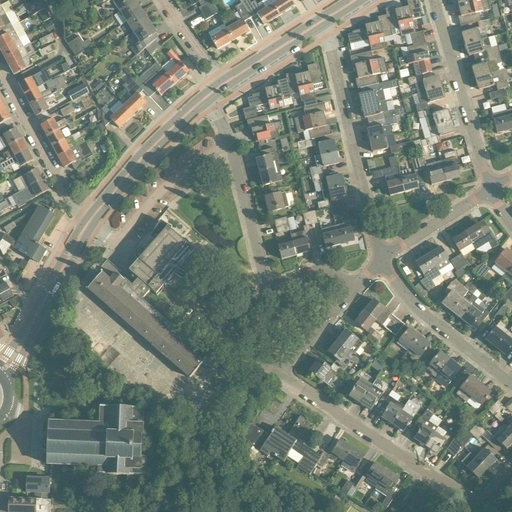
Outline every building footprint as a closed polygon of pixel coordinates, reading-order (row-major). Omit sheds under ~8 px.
[(39,0),(36,0),(30,3),(27,5),(33,16),(45,10),(39,0)] [(119,13),(135,3),(133,0),(96,0),(97,0),(103,9),(113,12),(117,9),(119,13)] [(243,0),(240,2),(241,4),(250,18),(257,14),(264,26),(279,16),(272,5),(265,9),(261,3),(257,6),(255,2),(251,4),(248,0),(243,0)] [(279,0),(272,5),(279,16),(295,6),(291,0),(279,0)] [(409,36),(416,34),(413,21),(421,19),(420,14),(422,13),(420,5),(418,5),(416,0),(413,0),(407,2),(408,8),(402,9),(407,29),(399,31),(400,34),(401,37),(409,35),(409,36)] [(459,11),(488,4),(487,0),(453,0),(455,5),(457,4),(459,11)] [(199,9),(206,21),(218,14),(211,2),(201,7),(199,9)] [(126,23),(142,13),(135,3),(119,13),(126,23)] [(227,30),(233,41),(249,32),(243,22),(250,18),(241,4),(235,7),(243,21),(235,25),(231,18),(223,23),(227,30)] [(488,4),(459,11),(461,17),(458,18),(460,27),(478,23),(481,22),(479,14),(490,11),(488,4)] [(407,29),(402,9),(396,11),(395,8),(385,10),(387,16),(391,30),(393,36),(400,34),(399,31),(407,29)] [(50,19),(46,11),(39,14),(43,23),(50,19)] [(133,33),(149,23),(142,13),(126,23),(133,33)] [(0,29),(10,24),(6,15),(0,18),(0,29)] [(383,38),(393,36),(391,30),(387,16),(377,18),(379,23),(372,25),(377,45),(385,43),(383,38)] [(491,27),(491,26),(489,20),(478,23),(479,29),(462,34),(466,45),(481,41),(479,35),(486,33),(485,29),(491,27)] [(55,29),(52,23),(44,27),(47,33),(55,29)] [(154,42),(153,42),(151,37),(155,34),(149,23),(133,33),(139,43),(131,48),(135,56),(144,50),(144,49),(154,42)] [(386,49),(385,43),(377,45),(372,25),(365,26),(366,31),(362,32),(362,30),(352,33),(352,34),(348,36),(350,45),(368,41),(371,52),(371,53),(386,49)] [(217,50),(233,41),(227,30),(211,39),(217,50)] [(0,49),(19,40),(14,31),(0,38),(0,49)] [(411,42),(424,38),(423,32),(416,34),(409,36),(411,42)] [(52,35),(43,39),(39,41),(42,47),(55,40),(52,35)] [(84,43),(80,37),(67,45),(75,57),(92,46),(88,40),(84,43)] [(413,47),(425,44),(424,38),(411,42),(412,47),(413,47)] [(487,57),(499,54),(497,47),(491,48),(488,39),(481,41),(466,45),(469,56),(468,56),(468,57),(486,52),(487,57)] [(0,50),(5,59),(23,48),(19,40),(0,49),(0,50)] [(144,49),(144,50),(150,56),(151,56),(156,51),(160,47),(154,41),(153,42),(154,42),(144,49)] [(400,68),(413,64),(416,76),(422,75),(419,63),(428,61),(430,61),(430,60),(429,60),(428,54),(430,53),(428,43),(425,44),(413,47),(412,47),(406,48),(400,48),(403,58),(398,60),(400,68)] [(56,51),(53,45),(39,52),(42,58),(56,51)] [(9,67),(28,57),(23,48),(5,59),(9,67)] [(166,74),(175,85),(189,73),(171,51),(165,56),(174,67),(166,74)] [(371,53),(371,52),(350,57),(352,67),(355,66),(356,73),(386,66),(384,59),(373,62),(371,53)] [(499,72),(497,64),(501,63),(499,54),(487,57),(489,62),(472,68),(475,79),(499,72)] [(28,57),(9,67),(14,76),(33,66),(28,57)] [(431,73),(429,65),(428,61),(419,63),(422,75),(431,73)] [(67,64),(61,67),(65,74),(71,71),(67,64)] [(303,102),(316,99),(314,90),(322,88),(322,84),(320,79),(322,79),(320,70),(318,71),(317,65),(307,67),(308,73),(302,75),(307,95),(300,96),(301,103),(303,102)] [(386,66),(356,73),(358,79),(355,80),(358,90),(379,85),(376,76),(388,73),(386,66)] [(37,89),(43,86),(43,85),(44,85),(41,79),(48,75),(46,70),(19,85),(25,95),(37,89)] [(498,92),(500,91),(500,90),(508,88),(506,81),(509,80),(506,70),(499,72),(475,79),(479,90),(478,90),(478,91),(496,86),(498,92)] [(161,96),(175,85),(166,74),(152,86),(161,96)] [(307,95),(302,75),(296,76),(295,74),(286,76),(286,80),(290,95),(291,95),(299,93),(300,96),(307,95)] [(418,95),(440,88),(437,77),(438,77),(437,76),(423,80),(422,75),(408,79),(410,86),(415,85),(418,95)] [(30,106),(57,92),(55,87),(59,85),(56,79),(46,84),(49,90),(46,91),(40,94),(37,89),(25,95),(30,106)] [(123,106),(133,116),(146,104),(138,95),(143,91),(131,79),(123,87),(133,97),(123,106)] [(292,99),(291,95),(290,95),(286,80),(277,82),(278,87),(272,88),(276,109),(284,107),(283,101),(291,99),(292,99)] [(103,86),(99,81),(93,87),(97,91),(103,86)] [(362,107),(385,101),(383,91),(397,88),(396,81),(375,86),(377,91),(359,95),(359,96),(360,96),(362,107)] [(67,93),(72,102),(89,93),(84,84),(67,93)] [(57,92),(30,106),(36,117),(49,110),(46,105),(54,100),(54,99),(68,92),(66,87),(57,92)] [(270,111),(276,109),(272,88),(265,90),(266,95),(262,96),(262,94),(252,96),(252,98),(247,99),(250,109),(243,110),(244,116),(256,113),(255,108),(268,104),(270,111)] [(417,113),(428,110),(427,105),(444,100),(444,99),(440,88),(418,95),(420,105),(415,106),(417,113)] [(503,102),(500,92),(500,91),(498,92),(488,95),(490,101),(497,99),(499,104),(503,102)] [(317,105),(316,99),(303,102),(304,108),(317,105)] [(383,120),(395,117),(404,115),(403,108),(388,112),(385,101),(362,107),(365,118),(364,118),(365,119),(382,115),(383,120)] [(296,127),(325,120),(324,113),(326,113),(324,103),(317,105),(304,108),(303,108),(305,117),(294,120),(296,127)] [(72,105),(60,111),(63,117),(75,111),(72,105)] [(497,135),(511,131),(506,111),(505,105),(491,109),(493,115),(492,115),(493,121),(497,135)] [(133,116),(123,106),(114,116),(109,111),(105,107),(102,110),(103,112),(102,112),(103,119),(105,128),(112,121),(119,129),(133,116)] [(428,129),(450,122),(447,111),(448,111),(447,110),(430,115),(428,110),(417,113),(419,121),(425,119),(428,129)] [(5,111),(0,113),(0,125),(1,125),(1,124),(10,119),(5,111)] [(258,119),(256,113),(244,116),(246,122),(247,122),(258,119)] [(68,125),(74,122),(76,121),(73,117),(66,121),(65,119),(56,124),(54,119),(41,126),(47,137),(59,130),(68,125)] [(258,119),(247,122),(249,131),(251,131),(253,137),(255,137),(256,142),(267,139),(266,134),(282,130),(281,123),(269,126),(267,117),(258,119)] [(370,141),(386,138),(393,136),(390,126),(396,124),(395,117),(383,120),(385,126),(367,130),(368,130),(370,141)] [(311,140),(314,139),(332,135),(329,126),(327,126),(325,120),(296,127),(297,133),(308,131),(311,140)] [(428,147),(436,145),(439,144),(437,139),(454,134),(454,133),(450,122),(428,129),(431,138),(421,141),(423,149),(428,147)] [(105,132),(102,124),(96,126),(99,134),(105,132)] [(9,146),(21,140),(15,129),(3,136),(4,137),(0,138),(0,140),(4,149),(9,147),(9,146)] [(52,147),(65,140),(59,130),(47,137),(52,147)] [(58,158),(86,143),(83,139),(82,139),(76,143),(73,136),(65,140),(52,147),(58,158)] [(107,142),(104,136),(98,138),(101,144),(107,142)] [(386,138),(370,141),(373,152),(372,153),(373,153),(388,150),(386,138)] [(316,157),(336,153),(333,142),(333,141),(316,145),(314,139),(311,140),(297,143),(298,148),(299,151),(314,147),(316,157)] [(0,164),(27,151),(21,140),(9,146),(9,147),(11,150),(3,155),(4,157),(0,158),(0,164)] [(86,143),(58,158),(64,169),(71,165),(75,171),(86,165),(84,161),(93,156),(86,143)] [(414,143),(390,147),(392,155),(415,150),(414,143)] [(443,143),(437,146),(439,152),(445,150),(443,143)] [(259,173),(279,168),(274,149),(260,152),(260,153),(263,152),(264,158),(256,160),(259,173)] [(27,151),(0,164),(0,165),(0,172),(18,163),(20,168),(33,161),(27,151)] [(456,152),(446,154),(444,155),(445,161),(457,158),(456,152)] [(311,177),(322,174),(321,169),(339,164),(338,164),(336,153),(316,157),(314,157),(317,167),(309,169),(311,177)] [(418,159),(421,171),(427,170),(424,158),(418,159)] [(414,173),(421,171),(418,159),(411,161),(414,173)] [(442,169),(446,183),(460,179),(457,165),(442,169)] [(399,173),(399,172),(398,167),(397,167),(391,169),(380,171),(382,178),(392,175),(393,181),(386,183),(390,197),(404,194),(399,173)] [(279,168),(259,173),(263,187),(283,182),(279,168)] [(25,189),(43,180),(37,169),(20,179),(25,189)] [(446,183),(442,169),(435,170),(428,172),(431,186),(446,183)] [(399,173),(404,194),(419,190),(415,176),(411,177),(409,170),(399,172),(399,173)] [(322,192),(344,187),(341,176),(341,175),(324,179),(322,174),(311,177),(313,183),(320,182),(322,192)] [(25,204),(31,201),(40,196),(48,191),(49,191),(43,180),(25,189),(25,190),(22,191),(16,195),(12,197),(18,209),(26,205),(25,204)] [(16,195),(22,191),(20,187),(13,190),(16,195)] [(344,187),(322,192),(324,202),(318,204),(319,211),(331,208),(329,203),(347,199),(347,198),(346,198),(344,187)] [(282,196),(282,195),(266,198),(269,213),(285,209),(285,208),(289,207),(286,195),(282,196)] [(0,212),(9,207),(6,201),(0,204),(0,212)] [(335,216),(347,214),(345,205),(331,208),(333,217),(335,216)] [(23,237),(36,245),(54,215),(41,208),(23,237)] [(309,213),(312,225),(318,224),(316,217),(315,212),(309,213)] [(306,227),(312,225),(309,213),(303,215),(306,227)] [(276,228),(288,225),(286,218),(274,221),(276,228)] [(16,227),(13,223),(3,229),(6,234),(16,227)] [(288,225),(276,228),(277,235),(289,232),(288,225)] [(340,246),(355,242),(352,230),(345,232),(343,225),(335,227),(340,246)] [(473,246),(475,250),(476,251),(488,243),(492,250),(498,246),(490,232),(484,236),(477,225),(464,233),(473,246)] [(326,250),(340,246),(335,227),(321,231),(326,250)] [(125,280),(124,281),(118,288),(121,291),(126,286),(142,300),(142,301),(151,291),(157,297),(163,290),(162,289),(174,275),(183,280),(186,276),(178,271),(188,259),(189,260),(197,253),(186,239),(183,242),(167,228),(129,271),(138,280),(132,286),(125,280)] [(292,243),(296,257),(310,253),(307,239),(306,239),(305,233),(291,236),(292,243)] [(460,252),(461,254),(473,246),(464,233),(452,240),(459,253),(460,252)] [(36,245),(23,237),(19,244),(4,235),(1,241),(10,246),(14,248),(14,249),(39,264),(39,263),(46,251),(36,245)] [(0,250),(3,257),(10,246),(1,241),(0,242),(0,250)] [(281,260),(296,257),(292,243),(278,247),(281,260)] [(428,255),(438,272),(450,265),(447,260),(448,260),(441,247),(428,255)] [(506,273),(511,266),(511,255),(506,250),(495,264),(506,273)] [(441,276),(438,272),(428,255),(415,263),(425,279),(420,283),(428,292),(433,288),(435,287),(432,282),(441,276)] [(455,258),(462,269),(467,266),(461,255),(455,258)] [(466,274),(462,269),(455,258),(450,262),(457,272),(454,273),(458,279),(466,274)] [(21,260),(17,266),(24,270),(27,264),(21,260)] [(482,280),(490,270),(483,264),(472,271),(482,280)] [(142,301),(142,300),(126,286),(121,291),(118,288),(124,281),(116,274),(110,281),(102,274),(88,289),(190,379),(204,363),(194,354),(198,349),(142,301)] [(468,292),(472,287),(468,283),(464,288),(455,281),(451,284),(444,293),(448,297),(442,305),(451,313),(463,298),(468,292)] [(0,296),(0,294),(9,289),(6,282),(0,285),(0,297),(0,298),(0,296)] [(472,287),(468,292),(472,295),(476,290),(472,287)] [(0,294),(0,296),(0,298),(2,301),(13,296),(10,290),(9,289),(0,294)] [(481,303),(489,293),(485,290),(477,299),(481,303)] [(461,320),(474,303),(477,300),(473,296),(468,302),(463,298),(451,313),(461,320)] [(18,305),(14,299),(9,302),(12,307),(18,305)] [(364,312),(376,322),(376,321),(396,337),(405,326),(373,301),(364,312)] [(511,309),(511,304),(509,302),(508,301),(494,318),(498,322),(508,310),(511,312),(511,309)] [(474,303),(461,320),(470,328),(477,320),(482,324),(489,314),(485,310),(484,311),(474,303)] [(367,333),(368,332),(376,322),(364,312),(355,324),(367,333)] [(496,348),(508,332),(504,329),(505,327),(500,323),(486,340),(496,348)] [(410,349),(419,337),(409,329),(405,334),(399,341),(410,349)] [(80,330),(72,340),(79,346),(87,337),(80,330)] [(337,342),(354,355),(363,344),(346,331),(337,342)] [(375,331),(371,336),(378,341),(381,337),(375,331)] [(505,355),(511,347),(511,335),(508,332),(496,348),(505,355)] [(374,347),(378,341),(371,336),(370,335),(365,340),(374,347)] [(419,337),(410,349),(415,353),(410,359),(415,363),(419,358),(420,359),(426,350),(430,345),(419,337)] [(355,356),(354,355),(337,342),(328,353),(339,362),(338,364),(345,370),(355,356)] [(432,374),(436,369),(441,373),(450,361),(440,353),(436,358),(429,366),(430,366),(427,370),(432,374)] [(330,369),(326,367),(318,360),(309,372),(327,385),(334,376),(328,372),(330,369)] [(441,373),(436,379),(435,381),(445,388),(457,374),(456,374),(460,369),(450,361),(441,373)] [(470,398),(481,385),(470,377),(467,382),(466,382),(460,390),(456,395),(457,395),(466,403),(467,403),(471,398),(470,398)] [(360,404),(372,385),(361,378),(352,392),(353,392),(349,397),(360,404)] [(372,385),(360,404),(371,411),(374,406),(375,406),(384,393),(383,392),(372,385)] [(470,398),(471,398),(481,406),(487,399),(487,398),(491,393),(481,385),(470,398)] [(403,410),(405,407),(388,396),(384,403),(389,406),(385,413),(382,418),(393,425),(403,410)] [(488,411),(493,416),(502,406),(498,401),(488,411)] [(143,428),(142,428),(143,410),(145,410),(145,409),(96,407),(96,414),(101,414),(101,425),(48,423),(46,465),(99,467),(99,474),(97,474),(97,475),(127,477),(127,481),(149,482),(149,469),(141,469),(141,467),(142,467),(143,467),(144,467),(145,466),(146,465),(146,464),(146,463),(146,462),(146,461),(146,460),(145,460),(145,459),(144,458),(143,458),(142,458),(141,458),(142,438),(143,438),(144,438),(145,437),(146,437),(146,436),(147,435),(147,434),(147,433),(147,432),(147,431),(146,430),(145,429),(144,429),(143,428)] [(407,428),(414,417),(403,410),(393,425),(403,433),(407,427),(407,428)] [(422,418),(429,423),(434,416),(426,411),(422,418)] [(317,464),(322,457),(309,449),(311,446),(310,442),(307,440),(313,431),(304,425),(307,421),(300,417),(288,436),(296,442),(291,450),(304,458),(297,468),(310,476),(311,473),(314,469),(317,464)] [(425,447),(434,433),(437,428),(429,423),(422,418),(414,431),(418,434),(417,434),(418,435),(414,440),(425,447)] [(471,426),(482,437),(486,432),(475,421),(471,426)] [(251,447),(261,431),(251,424),(240,440),(251,447)] [(478,441),(482,437),(471,426),(467,430),(478,441)] [(511,434),(507,430),(507,429),(503,426),(497,432),(498,433),(494,438),(507,451),(511,445),(511,434)] [(296,442),(288,436),(275,428),(274,431),(273,430),(271,433),(272,434),(270,437),(261,431),(251,447),(260,452),(268,458),(270,454),(276,458),(277,457),(284,461),(291,450),(296,442)] [(434,433),(425,447),(436,454),(439,449),(440,449),(446,440),(434,433)] [(457,441),(463,447),(467,443),(461,437),(457,441)] [(454,439),(453,441),(447,450),(454,458),(464,448),(454,439)] [(330,457),(329,458),(331,459),(335,462),(338,458),(344,462),(352,449),(340,441),(330,457)] [(352,449),(344,462),(341,466),(349,472),(352,467),(356,470),(364,457),(352,449)] [(475,459),(487,471),(496,461),(484,450),(475,459)] [(330,457),(324,453),(322,457),(317,464),(323,468),(324,467),(329,458),(330,457)] [(487,471),(475,459),(470,454),(461,463),(466,467),(468,470),(478,480),(487,471)] [(378,484),(387,472),(375,464),(367,477),(368,478),(365,482),(376,489),(378,484)] [(311,473),(316,477),(319,478),(322,474),(320,473),(314,469),(311,473)] [(387,472),(378,484),(389,492),(390,492),(393,488),(398,479),(387,472)] [(354,485),(353,486),(358,490),(365,479),(360,476),(354,485)] [(48,501),(48,495),(49,495),(50,480),(27,479),(27,493),(35,493),(35,500),(48,501)] [(353,486),(354,485),(348,481),(343,488),(342,490),(348,494),(353,486)] [(388,496),(382,505),(387,509),(393,500),(388,496)] [(416,496),(414,499),(411,498),(410,498),(413,500),(406,511),(395,504),(389,511),(432,511),(426,507),(428,504),(416,496)] [(67,499),(58,497),(56,503),(65,506),(67,499)] [(48,501),(35,500),(7,499),(6,511),(50,511),(51,501),(48,501)]
